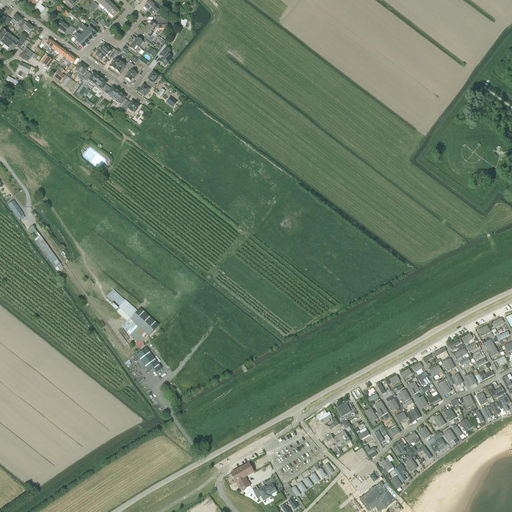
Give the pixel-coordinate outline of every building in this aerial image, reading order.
[(43,12),(46,14),(49,10),(46,8),(45,9),(38,4),(40,1),(43,3),(45,0),(30,0),(30,1),(43,11),(43,12)] [(100,5),(99,6),(101,7),(104,9),(110,3),(106,0),(104,0),(99,5),(100,5)] [(43,11),(30,1),(26,5),(33,10),(35,7),(40,11),(39,12),(44,16),(46,14),(43,12),(43,11)] [(91,10),(96,4),(94,2),(87,9),(89,12),(91,10)] [(110,3),(104,9),(108,14),(114,8),(110,3)] [(154,3),(152,5),(149,3),(143,9),(148,13),(154,7),(156,5),(154,3)] [(91,10),(89,12),(91,13),(98,6),(96,4),(91,10)] [(154,7),(148,13),(153,17),(156,14),(158,16),(163,11),(156,4),(156,5),(154,7)] [(114,8),(108,14),(113,18),(119,12),(114,8)] [(22,21),(15,16),(11,22),(17,26),(14,30),(17,32),(24,23),(22,21)] [(66,33),(68,35),(70,37),(76,31),(68,25),(67,27),(60,21),(57,24),(59,26),(57,29),(64,35),(66,33)] [(147,29),(153,34),(157,29),(158,29),(166,30),(167,24),(164,24),(165,21),(162,21),(162,22),(155,21),(155,24),(155,25),(154,26),(150,24),(147,29)] [(27,24),(24,23),(17,32),(21,35),(24,31),(29,35),(34,29),(27,24)] [(82,28),(94,40),(95,39),(94,38),(96,35),(89,28),(87,30),(83,26),(82,28)] [(12,46),(15,49),(17,46),(8,39),(7,41),(4,38),(7,34),(5,32),(7,29),(4,27),(0,32),(0,41),(2,39),(6,42),(7,42),(8,42),(6,44),(11,47),(12,46)] [(82,35),(89,42),(92,40),(93,41),(94,40),(82,28),(80,29),(84,33),(82,35)] [(153,34),(147,29),(143,34),(148,38),(146,40),(149,42),(147,44),(153,48),(155,46),(151,43),(154,39),(151,37),(153,34)] [(75,35),(87,47),(88,46),(87,44),(89,42),(82,35),(80,37),(77,33),(75,35)] [(8,39),(17,46),(18,45),(21,48),(25,42),(20,38),(17,42),(7,34),(4,38),(7,41),(8,39)] [(87,47),(75,35),(74,36),(77,40),(75,42),(82,49),(85,47),(86,48),(87,47)] [(2,39),(0,41),(0,42),(12,52),(15,49),(12,46),(11,47),(6,44),(8,42),(7,42),(6,42),(2,39)] [(144,44),(137,39),(135,41),(134,40),(132,43),(133,43),(133,44),(139,48),(141,46),(142,46),(144,44)] [(51,51),(55,45),(48,40),(45,44),(50,48),(49,49),(51,51)] [(135,53),(139,48),(133,44),(129,49),(135,53)] [(55,45),(51,51),(53,52),(54,51),(59,54),(62,50),(55,45)] [(101,49),(107,55),(108,55),(111,51),(105,45),(102,49),(101,49)] [(31,58),(32,57),(34,55),(26,48),(23,52),(31,58)] [(165,67),(172,58),(168,55),(171,52),(166,48),(159,56),(162,58),(159,62),(160,63),(160,64),(162,66),(163,66),(165,67)] [(98,52),(104,58),(107,55),(101,49),(102,49),(98,52)] [(62,50),(59,54),(64,58),(63,59),(65,61),(69,55),(62,50)] [(27,63),(31,58),(23,52),(19,57),(23,60),(27,63)] [(104,58),(98,52),(95,55),(101,61),(104,58)] [(109,67),(114,71),(120,63),(122,61),(117,57),(118,55),(115,53),(111,58),(114,60),(113,61),(111,64),(109,67)] [(69,55),(65,61),(67,62),(68,61),(73,65),(76,60),(69,55)] [(124,68),(127,70),(131,65),(131,64),(129,62),(128,62),(127,64),(122,61),(120,63),(114,71),(120,74),(122,72),(124,69),(123,69),(124,68)] [(34,75),(36,70),(21,64),(18,71),(19,72),(27,76),(28,73),(34,75)] [(84,79),(89,73),(86,71),(87,70),(84,68),(80,64),(75,71),(77,73),(76,73),(79,76),(80,75),(82,76),(81,76),(84,79)] [(131,65),(127,70),(129,72),(129,73),(128,73),(126,75),(127,76),(125,78),(130,82),(132,79),(133,80),(137,75),(131,70),(134,66),(131,64),(131,65)] [(26,86),(31,78),(27,76),(19,72),(17,76),(23,79),(21,83),(26,86)] [(58,72),(53,78),(60,84),(65,77),(58,72)] [(94,86),(99,79),(95,76),(93,74),(92,75),(89,73),(84,79),(83,80),(87,83),(88,81),(90,82),(89,83),(92,85),(93,84),(94,86)] [(146,84),(152,88),(153,89),(156,86),(154,84),(155,83),(156,83),(158,80),(159,78),(158,77),(152,73),(149,77),(147,80),(149,81),(146,84)] [(67,76),(62,84),(65,86),(70,79),(67,76)] [(8,77),(6,80),(20,88),(22,85),(17,82),(18,80),(15,79),(14,81),(8,77)] [(99,79),(94,86),(96,87),(99,90),(99,89),(101,90),(101,91),(104,93),(108,87),(105,85),(106,84),(104,82),(99,79)] [(152,88),(146,84),(144,87),(143,86),(141,88),(138,92),(144,97),(145,97),(146,96),(147,96),(149,93),(148,93),(149,91),(150,91),(152,88)] [(108,87),(104,93),(107,95),(109,96),(109,97),(112,99),(114,100),(119,93),(115,90),(112,88),(111,89),(108,87)] [(119,93),(114,100),(115,101),(115,102),(118,104),(118,103),(120,105),(119,106),(122,109),(123,107),(127,101),(124,99),(125,98),(123,96),(119,93)] [(123,107),(127,110),(127,108),(129,110),(132,112),(134,113),(138,107),(134,104),(131,103),(130,104),(127,101),(123,107)] [(108,110),(103,117),(111,123),(112,122),(115,124),(119,118),(116,116),(108,110)] [(462,156),(463,159),(466,161),(469,163),(472,163),(475,163),(478,161),(481,159),(482,156),(483,153),(482,150),(481,147),(479,145),(477,143),(474,142),(470,141),(467,142),(464,144),(462,147),(461,150),(461,153),(462,156)] [(494,154),(494,157),(496,156),(495,147),(493,147),(493,149),(482,150),(483,153),(482,156),(494,154)] [(99,169),(98,170),(102,174),(107,169),(103,165),(99,169)] [(13,201),(8,204),(18,218),(20,220),(24,217),(22,215),(23,214),(13,201)] [(62,267),(33,227),(27,231),(57,271),(62,267)] [(114,289),(107,297),(118,308),(115,311),(126,321),(123,325),(139,346),(158,325),(140,308),(138,311),(114,289)] [(504,323),(501,318),(492,322),(495,327),(504,323)] [(490,332),(487,325),(478,329),(481,336),(490,332)] [(498,341),(510,336),(508,332),(497,337),(498,341)] [(469,333),(459,339),(462,344),(472,339),(469,333)] [(458,339),(449,345),(451,348),(460,343),(458,339)] [(499,354),(492,342),(485,346),(492,358),(499,354)] [(477,349),(475,343),(466,347),(469,353),(477,349)] [(146,348),(136,355),(148,371),(153,368),(157,373),(162,369),(158,364),(146,348)] [(446,352),(444,348),(434,353),(436,357),(446,352)] [(453,354),(455,359),(466,354),(463,348),(453,354)] [(502,364),(507,361),(504,356),(498,359),(502,364)] [(450,358),(443,362),(448,371),(455,367),(450,358)] [(470,362),(468,358),(459,363),(461,367),(470,362)] [(477,367),(486,362),(485,359),(479,362),(478,360),(475,362),(477,367)] [(419,362),(412,367),(416,372),(423,368),(419,362)] [(430,370),(434,377),(442,371),(438,365),(430,370)] [(404,379),(412,375),(408,369),(400,374),(404,379)] [(494,374),(492,370),(485,374),(483,371),(479,373),(483,380),(494,374)] [(418,376),(417,377),(423,387),(426,385),(421,378),(424,376),(422,373),(418,376)] [(463,382),(458,373),(451,377),(456,386),(463,382)] [(465,377),(470,386),(477,383),(472,374),(465,377)] [(392,386),(396,385),(395,384),(400,382),(396,375),(389,379),(392,386)] [(502,378),(507,387),(511,384),(507,375),(502,378)] [(452,392),(445,381),(438,385),(445,396),(452,392)] [(419,389),(415,382),(408,386),(413,395),(420,391),(419,389)] [(381,384),(377,386),(382,395),(386,393),(381,384)] [(405,390),(399,394),(404,403),(411,399),(405,390)] [(476,395),(481,405),(488,401),(483,392),(476,395)] [(376,394),(367,399),(369,402),(378,397),(376,394)] [(438,395),(433,397),(432,395),(429,397),(433,406),(442,401),(438,395)] [(468,409),(475,405),(470,395),(463,399),(468,409)] [(506,395),(499,399),(506,412),(509,410),(506,406),(511,403),(506,395)] [(392,396),(386,400),(393,411),(399,408),(392,396)] [(424,397),(423,396),(416,400),(422,409),(428,405),(424,397)] [(457,399),(450,403),(453,407),(459,404),(457,399)] [(388,413),(381,402),(375,406),(379,414),(381,417),(388,413)] [(342,417),(351,412),(346,404),(346,403),(336,408),(342,417)] [(496,416),(500,414),(497,408),(499,407),(496,403),(495,403),(490,405),(492,408),(496,416)] [(482,410),(487,419),(492,417),(488,410),(489,410),(488,409),(487,407),(486,407),(482,410)] [(421,417),(416,408),(409,412),(414,421),(421,417)] [(378,420),(371,409),(364,413),(371,424),(372,423),(374,427),(377,425),(375,422),(378,420)] [(445,409),(442,411),(450,422),(456,418),(450,410),(447,411),(445,409)] [(404,412),(397,416),(400,423),(407,419),(404,412)] [(475,420),(478,418),(481,423),(484,422),(479,412),(475,413),(477,415),(474,417),(475,420)] [(323,420),(321,421),(322,423),(324,422),(332,417),(331,415),(323,420)] [(439,429),(446,425),(440,416),(433,420),(439,429)] [(329,427),(332,430),(340,424),(335,417),(332,419),(335,423),(329,427)] [(461,422),(467,431),(472,427),(467,418),(461,422)] [(454,428),(460,436),(462,434),(457,426),(454,428)] [(419,431),(425,439),(431,435),(425,427),(419,431)] [(392,438),(400,432),(398,429),(392,432),(390,429),(387,431),(392,438)] [(456,438),(450,429),(443,434),(449,443),(456,438)] [(378,431),(375,433),(380,443),(384,441),(378,431)] [(325,440),(329,447),(333,444),(333,443),(335,442),(338,446),(343,442),(346,446),(351,442),(343,432),(333,439),(331,436),(325,440)] [(361,440),(370,435),(368,432),(361,435),(360,432),(357,434),(361,440)] [(415,441),(417,444),(420,442),(414,432),(405,438),(410,445),(415,441)] [(441,433),(434,438),(436,441),(443,436),(441,433)] [(441,439),(430,446),(435,453),(446,446),(441,439)] [(405,447),(402,442),(394,448),(399,456),(405,451),(403,448),(405,447)] [(432,457),(424,446),(421,448),(429,459),(432,457)] [(370,450),(367,452),(369,456),(371,459),(377,455),(375,451),(376,451),(377,449),(376,448),(375,448),(373,449),(373,448),(370,450)] [(394,467),(387,459),(381,464),(387,472),(394,467)] [(417,467),(411,459),(410,460),(408,462),(405,463),(411,472),(417,467)] [(254,472),(250,464),(232,473),(242,491),(251,486),(246,477),(254,472)] [(398,468),(394,471),(401,481),(406,478),(403,475),(401,472),(398,468)] [(317,483),(320,481),(315,473),(312,475),(317,483)] [(390,480),(396,489),(402,484),(396,476),(390,480)] [(305,479),(312,490),(315,488),(308,477),(305,479)] [(304,492),(307,490),(302,482),(299,484),(304,492)] [(256,486),(252,489),(258,499),(262,496),(264,501),(268,499),(267,497),(277,491),(273,484),(266,488),(266,487),(258,491),(256,486)] [(368,492),(359,499),(369,511),(375,507),(378,511),(379,511),(395,500),(386,488),(384,490),(379,484),(375,487),(375,489),(370,493),(368,492)] [(293,488),(297,497),(301,495),(296,486),(293,488)] [(293,497),(288,500),(295,510),(299,507),(293,497)] [(291,511),(286,503),(281,506),(284,511),(291,511)]
